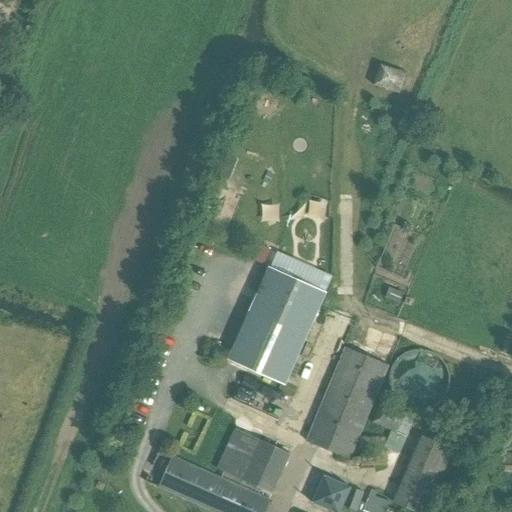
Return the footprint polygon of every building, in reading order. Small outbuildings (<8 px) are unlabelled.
[(382,69),(374,94),(403,102),(410,77),(382,69)] [(285,386),(327,293),(269,267),(227,360),(285,386)] [(344,347),(305,442),(350,460),(389,366),(344,347)] [(381,403),(372,423),(397,434),(405,414),(381,403)] [(273,495),(291,454),(234,429),(216,470),(273,495)] [(424,511),(452,450),(423,437),(394,503),(414,511),(424,511)] [(361,466),(387,465),(387,439),(360,438),(361,466)] [(174,457),(160,488),(213,511),(264,511),(270,500),(174,457)] [(330,476),(315,488),(317,506),(330,511),(335,511),(349,502),(346,484),(330,476)] [(386,511),(390,502),(369,495),(363,511),(386,511)]
